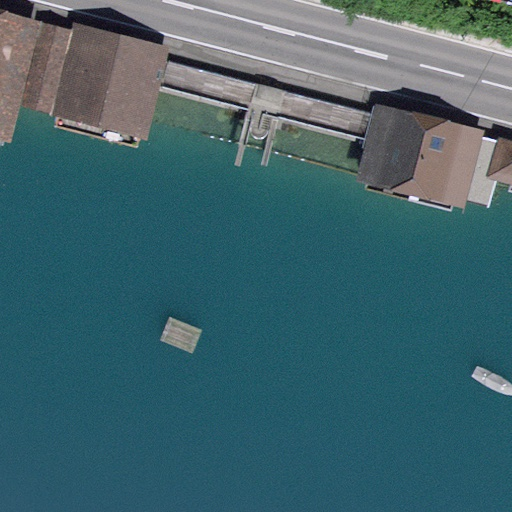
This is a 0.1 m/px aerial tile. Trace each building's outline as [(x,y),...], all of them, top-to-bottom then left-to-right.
[(0,133),(3,134),(30,28),(0,20),(0,133)] [(60,106),(75,39),(40,31),(25,98),(60,106)] [(151,88),(158,59),(75,39),(60,106),(59,109),(141,129),(151,88)] [(375,146),(383,117),(158,59),(151,88),(216,105),(214,112),(295,133),(297,126),(375,146)] [(367,174),(412,186),(428,129),(383,117),(375,146),(367,174)] [(457,197),(471,139),(428,129),(412,186),(457,197)] [(496,175),(504,147),(471,139),(457,197),(488,203),(496,175)] [(511,179),(511,149),(504,147),(496,175),(511,179)]
